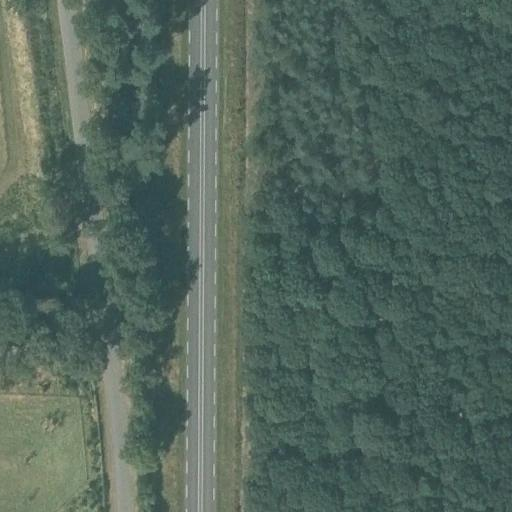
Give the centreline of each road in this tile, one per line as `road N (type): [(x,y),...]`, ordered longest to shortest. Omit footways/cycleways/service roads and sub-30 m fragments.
road 1 (unclassified): [(123,511),(65,0)]
road 2 (primary): [(200,511),(204,0)]
